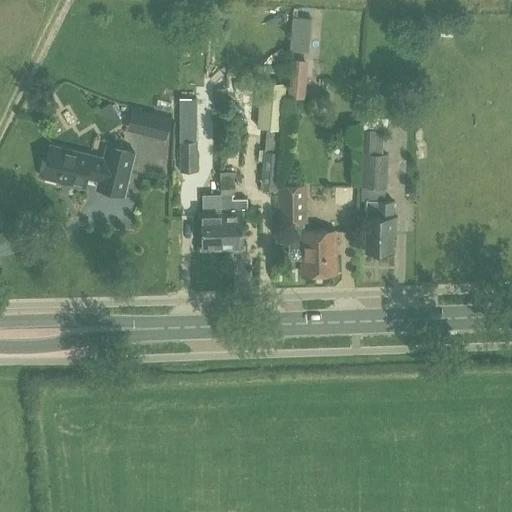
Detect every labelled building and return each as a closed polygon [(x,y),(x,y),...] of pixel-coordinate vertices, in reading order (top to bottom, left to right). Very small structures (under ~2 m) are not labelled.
[(304,98),(307,61),(292,60),(289,97),(304,98)] [(240,78),(232,87),(246,99),(254,91),(240,78)] [(261,82),(257,126),(267,127),(283,128),(285,84),(261,82)] [(213,105),(225,105),(225,89),(213,88),(213,105)] [(196,98),(180,99),(180,142),(197,141),(196,98)] [(110,102),(96,110),(100,116),(113,119),(118,115),(110,102)] [(171,117),(133,108),(128,131),(165,140),(171,117)] [(361,117),(361,128),(364,128),(383,129),(387,129),(388,118),(384,118),(373,117),(361,117)] [(283,128),(267,127),(265,150),(281,151),(283,128)] [(197,141),(180,142),(181,173),(198,173),(197,141)] [(50,145),(43,177),(84,187),(86,180),(98,183),(97,187),(124,194),(135,152),(107,145),(103,161),(91,158),(92,155),(50,145)] [(281,151),(265,150),(264,150),(260,189),(278,191),(282,151),(281,151)] [(362,186),(386,187),(387,155),(364,153),(362,186)] [(222,214),(223,247),(243,246),(242,215),(248,215),(248,198),(234,198),(233,172),(221,172),(221,179),(219,179),(220,195),(221,199),(221,214),(222,214)] [(280,186),(278,222),(306,221),(306,185),(280,186)] [(202,247),(223,247),(222,214),(221,214),(221,199),(220,195),(203,195),(203,213),(201,213),(202,247)] [(345,209),(361,210),(362,195),(346,195),(345,209)] [(394,201),(384,201),(367,201),(367,216),(366,216),(366,250),(393,250),(393,234),(396,234),(397,217),(394,217),(394,201)] [(292,233),(288,237),(289,255),(293,260),(303,260),(304,274),(336,273),(335,231),(302,232),(302,233),(292,233)]
